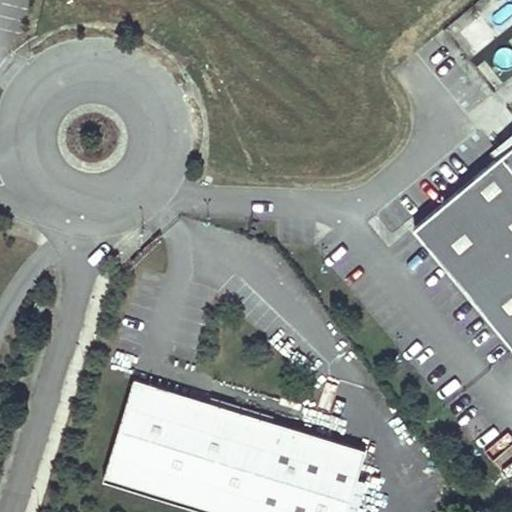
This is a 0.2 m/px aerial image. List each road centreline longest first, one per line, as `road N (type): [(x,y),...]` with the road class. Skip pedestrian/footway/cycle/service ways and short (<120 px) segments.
road 1 (unclassified): [(113,212),(147,194),(170,157),(169,114),(143,78),(102,63),(59,74),(26,114),(26,161)]
road 2 (residential): [(113,212),(12,511)]
